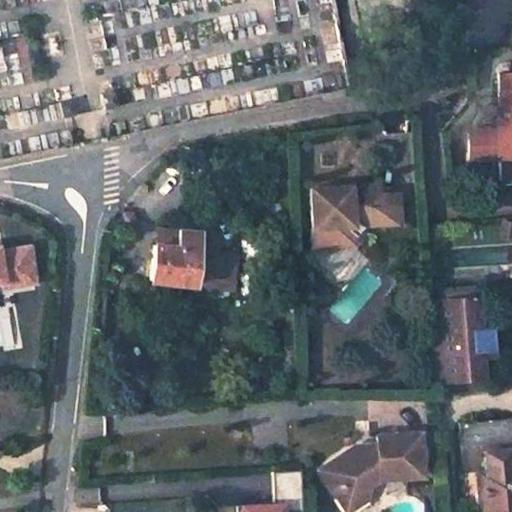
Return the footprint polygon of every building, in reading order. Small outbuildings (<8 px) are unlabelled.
[(511,66),(498,66),(499,98),(496,98),(497,123),(469,124),(469,152),(498,151),(498,147),(511,146),(511,66)] [(344,223),(355,212),(369,212),(369,221),(400,220),(400,190),(380,190),(379,179),(360,180),(361,191),(354,191),(353,180),(312,181),(314,232),(324,232),(324,240),(344,240),(344,223)] [(132,212),(121,211),(116,220),(120,229),(131,230),(136,221),(132,212)] [(354,227),(360,221),(369,221),(369,212),(355,212),(344,223),(344,240),(354,241),(354,227)] [(221,282),(227,227),(181,225),(181,243),(158,240),(153,277),(221,282)] [(324,240),(324,232),(314,232),(314,241),(324,240)] [(0,251),(0,286),(33,281),(26,247),(0,251)] [(490,372),(484,294),(439,298),(444,376),(490,372)] [(511,511),(511,421),(468,425),(474,511),(511,511)] [(382,479),(424,477),(423,432),(380,434),(380,441),(374,441),(374,447),(374,448),(361,448),(358,443),(331,462),(353,497),(372,485),(382,479)] [(322,467),(350,510),(371,498),(372,485),(353,497),(331,462),(322,467)] [(270,470),(271,496),(297,495),(295,468),(270,470)] [(280,511),(281,500),(234,500),(234,511),(280,511)]
